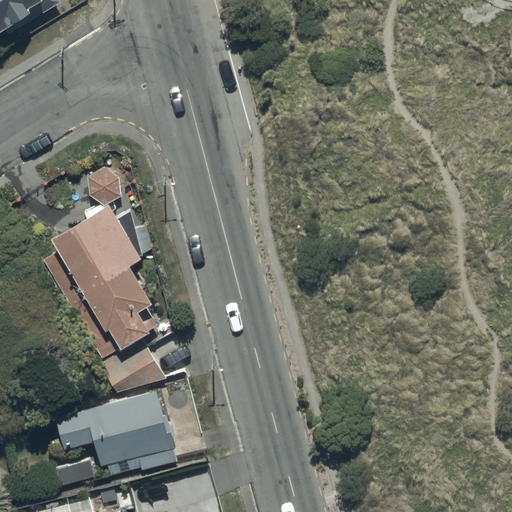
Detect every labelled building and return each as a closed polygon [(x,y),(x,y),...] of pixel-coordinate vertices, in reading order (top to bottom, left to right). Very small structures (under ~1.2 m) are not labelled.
[(0,0),(0,22),(3,21),(7,28),(53,0),(0,0)] [(104,164),(87,172),(88,193),(103,201),(120,191),(118,173),(104,164)] [(108,199),(49,232),(102,324),(106,321),(117,341),(157,318),(144,296),(149,294),(128,257),(138,251),(108,199)] [(165,374),(142,334),(99,361),(116,389),(165,374)] [(65,441),(93,434),(100,461),(107,460),(109,471),(139,463),(140,465),(177,456),(159,388),(58,414),(65,441)] [(93,473),(89,456),(55,466),(60,482),(93,473)]
